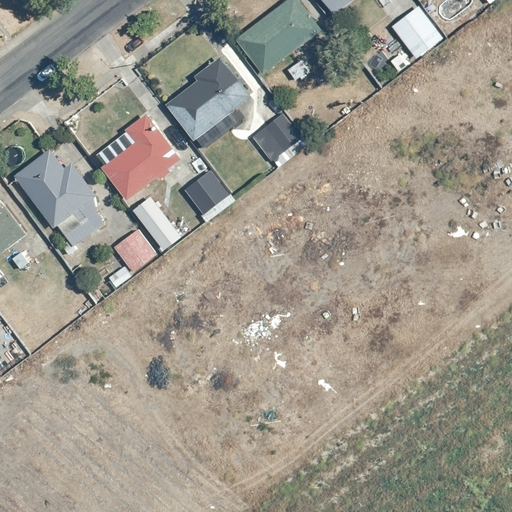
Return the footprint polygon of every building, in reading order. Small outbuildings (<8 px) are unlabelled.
[(298,0),(287,0),(236,39),(262,74),(321,30),(298,0)] [(321,0),(334,16),(354,0),(321,0)] [(442,37),(419,4),(391,25),(415,57),(442,37)] [(301,54),(285,65),(295,81),(312,69),(301,54)] [(197,81),(166,105),(193,141),(251,97),(220,57),(194,76),(197,81)] [(307,142),(264,87),(250,98),(266,117),(249,130),(278,166),(307,142)] [(135,142),(101,168),(126,201),(182,159),(147,114),(125,130),(135,142)] [(50,149),(14,175),(53,228),(97,196),(72,163),(64,168),(50,149)] [(234,199),(209,167),(182,188),(208,220),(234,199)] [(0,254),(26,235),(0,200),(0,254)] [(174,237),(158,217),(146,227),(162,247),(174,237)] [(156,250),(135,222),(111,241),(132,269),(156,250)] [(23,244),(10,254),(21,270),(34,261),(23,244)] [(130,274),(122,263),(107,274),(114,285),(130,274)]
